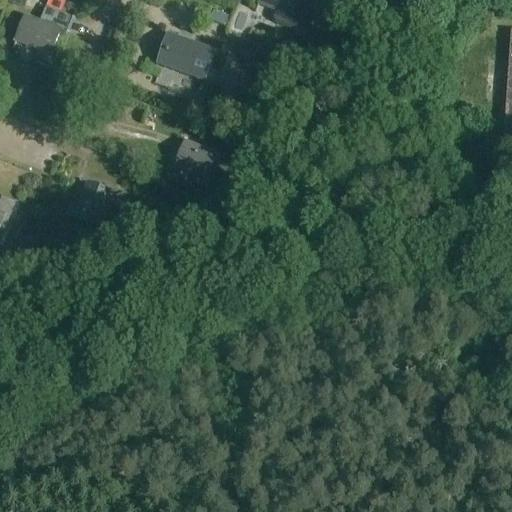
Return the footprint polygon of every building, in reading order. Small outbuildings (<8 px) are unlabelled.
[(187,0),(188,9),(210,5),(209,0),(187,0)] [(301,3),(302,0),(261,0),(257,13),(258,13),(261,6),(275,11),(271,21),(273,25),(298,35),(303,32),(312,7),(301,3)] [(40,22),(27,17),(14,50),(15,50),(18,43),(40,51),(37,58),(49,63),(62,31),(65,32),(70,19),(45,10),(40,22)] [(469,53),(508,52),(507,18),(468,20),(469,53)] [(218,52),(169,35),(163,51),(169,53),(167,56),(170,57),(166,67),(191,75),(190,79),(207,85),(218,52)] [(186,143),(174,175),(175,176),(177,168),(198,176),(195,184),(209,189),(224,149),(212,144),(209,151),(186,143)] [(100,229),(114,194),(81,181),(81,182),(88,185),(80,206),(73,203),(68,216),(100,229)] [(0,240),(1,241),(16,207),(0,199),(0,240)]
